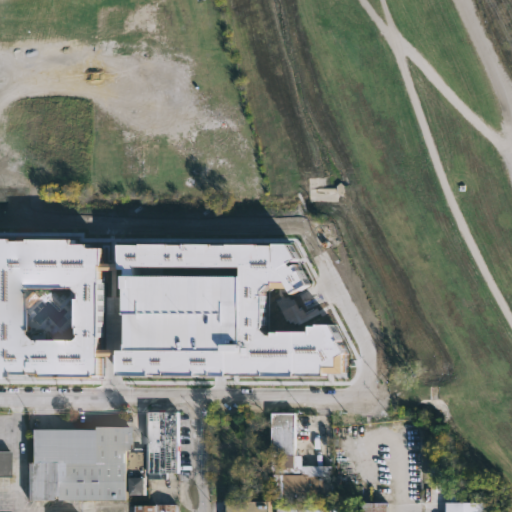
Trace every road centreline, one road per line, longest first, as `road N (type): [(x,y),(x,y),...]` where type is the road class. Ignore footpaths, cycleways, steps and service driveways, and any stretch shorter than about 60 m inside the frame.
road 1 (residential): [(0,400),(360,397)]
road 2 (track): [(511,315),(436,165),(384,0)]
road 3 (track): [(511,162),(488,126),(353,0)]
road 4 (residential): [(360,397),(358,347),(332,276)]
